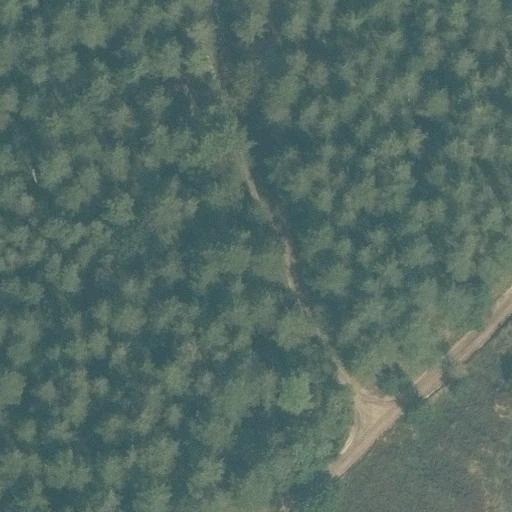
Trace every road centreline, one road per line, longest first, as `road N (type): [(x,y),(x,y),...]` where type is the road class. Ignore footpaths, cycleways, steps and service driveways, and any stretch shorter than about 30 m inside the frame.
road 1 (track): [(207,0),(329,373),(375,427)]
road 2 (track): [(291,511),(511,299)]
